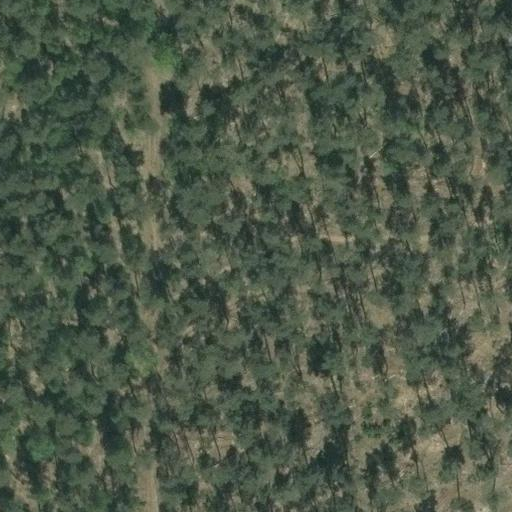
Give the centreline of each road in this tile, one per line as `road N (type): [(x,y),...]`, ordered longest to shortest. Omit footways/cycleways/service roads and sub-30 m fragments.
road 1 (track): [(156,381),(154,0)]
road 2 (track): [(158,511),(156,381)]
